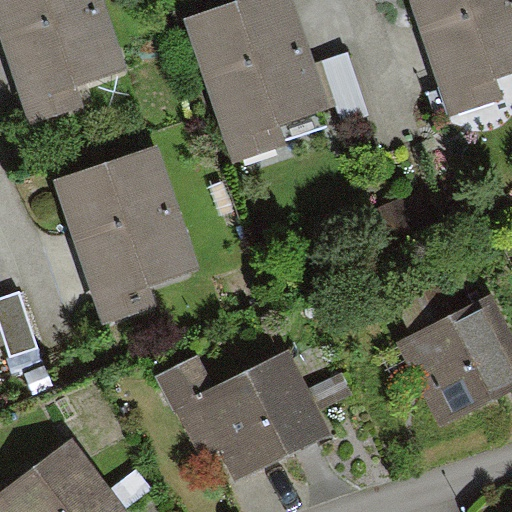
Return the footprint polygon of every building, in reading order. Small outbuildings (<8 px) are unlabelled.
[(107,0),(0,0),(0,21),(30,115),(84,98),(78,78),(128,62),(107,0)] [(296,0),(214,0),(187,9),(236,155),(288,137),(281,116),(330,100),(296,0)] [(511,0),(415,0),(451,108),(504,90),(498,71),(511,66),(511,0)] [(348,46),(321,55),(343,119),(370,110),(348,46)] [(161,133),(55,168),(103,314),(158,296),(153,280),(204,263),(161,133)] [(424,184),(372,206),(384,233),(436,211),(424,184)] [(411,327),(397,335),(439,420),(511,383),(511,324),(493,286),(453,306),(437,274),(395,295),(411,327)] [(20,285),(0,292),(0,319),(12,354),(41,344),(20,285)] [(236,476),(333,425),(289,342),(213,382),(197,352),(159,372),(202,454),(220,445),(236,476)] [(122,511),(130,506),(73,432),(0,487),(0,511),(122,511)]
